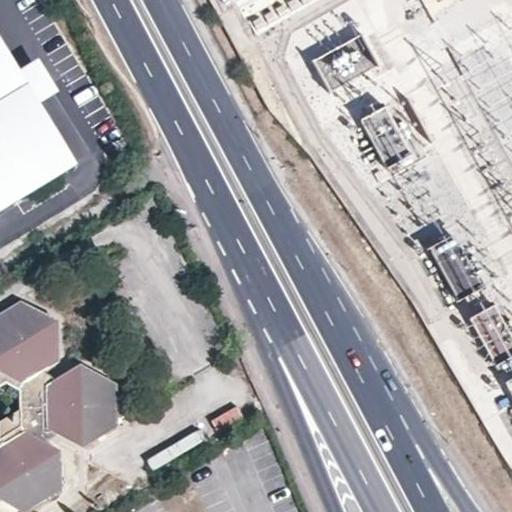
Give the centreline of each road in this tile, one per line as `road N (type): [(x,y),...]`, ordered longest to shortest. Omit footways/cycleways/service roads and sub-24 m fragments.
road 1 (primary): [(322,300),(167,0)]
road 2 (primary): [(229,233),(378,511)]
road 3 (primary): [(229,233),(333,511)]
road 4 (primary): [(116,0),(229,233)]
road 5 (primary): [(465,511),(322,300)]
road 6 (primary): [(438,511),(322,300)]
